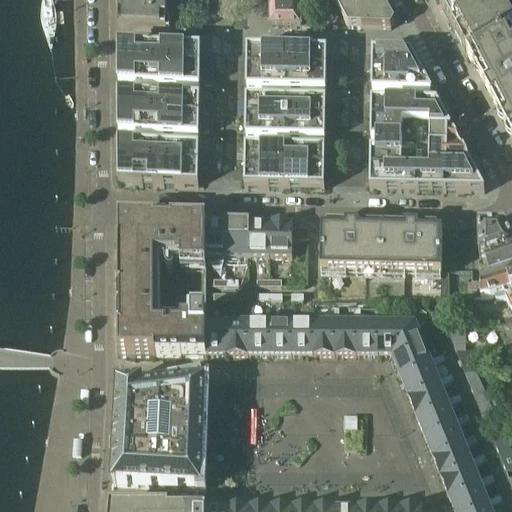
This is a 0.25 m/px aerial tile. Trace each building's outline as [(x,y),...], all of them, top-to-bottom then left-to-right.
[(117,11),(117,33),(165,34),(165,23),(165,15),(190,15),(207,15),(207,0),(122,0),(122,12),(117,11)] [(268,0),(269,30),(300,31),(300,29),(298,0),(268,0)] [(330,0),(335,7),(338,15),(347,30),(347,31),(348,31),(390,32),(393,26),(379,0),(330,0)] [(434,0),(444,17),(475,0),(434,0)] [(495,0),(475,0),(444,17),(454,37),(502,11),(495,0)] [(61,9),(69,9),(69,1),(61,1),(61,9)] [(511,30),(502,11),(454,37),(465,57),(511,31),(511,30)] [(511,31),(465,57),(511,145),(511,31)] [(201,53),(117,52),(117,92),(117,100),(117,140),(117,149),(117,189),(159,190),(197,191),(198,191),(246,192),(323,193),(324,153),(324,144),(325,104),(325,95),(326,55),(248,54),(201,53)] [(431,97),(410,57),(371,56),(370,96),(431,97)] [(483,196),(436,106),(370,105),(369,145),(374,145),(374,154),(369,154),(369,194),(483,196)] [(503,511),(501,506),(499,500),(480,491),(478,485),(472,471),(470,465),(464,451),(462,445),(456,431),(454,425),(448,410),(446,405),(440,391),(438,385),(432,370),(429,365),(415,330),(414,327),(410,327),(381,327),(376,327),(374,327),(359,327),(352,327),(338,327),(333,327),(331,327),(312,326),(290,326),(269,326),(247,326),(226,326),(204,326),(204,318),(204,298),(204,292),(204,272),(204,261),(205,227),(153,227),(118,226),(118,242),(118,362),(204,361),(222,361),(248,361),(248,511),(503,511)] [(226,228),(205,227),(204,261),(225,261),(226,228)] [(226,228),(225,261),(247,262),(248,228),(226,228)] [(248,228),(247,262),(268,262),(269,228),(248,228)] [(269,228),(268,262),(291,262),(291,245),(291,233),(292,228),(269,228)] [(382,230),(346,229),(321,229),(320,277),(381,278),(382,230)] [(441,231),(382,230),(381,278),(440,279),(441,231)] [(511,248),(503,232),(478,232),(479,262),(485,262),(487,266),(511,256),(511,248)] [(291,233),(291,245),(307,245),(307,233),(291,233)] [(487,276),(479,278),(479,283),(479,285),(479,290),(511,277),(511,256),(487,266),(487,267),(484,268),(487,276)] [(511,277),(479,290),(479,301),(505,300),(511,299),(511,277)] [(418,312),(410,312),(410,327),(414,327),(422,315),(418,312)] [(422,315),(414,327),(415,330),(428,325),(425,317),(422,315)] [(511,327),(506,328),(501,328),(511,351),(511,327)] [(463,353),(463,329),(448,330),(458,354),(463,353)] [(478,375),(472,362),(483,362),(483,353),(458,354),(467,376),(478,375)] [(442,359),(429,365),(432,370),(444,365),(442,359)] [(112,493),(198,497),(202,385),(200,385),(199,380),(185,374),(117,388),(117,391),(113,488),(112,493)] [(486,396),(478,375),(467,376),(466,376),(474,396),(486,396)] [(450,380),(438,385),(440,391),(453,385),(450,380)] [(495,416),(486,396),(474,396),(483,416),(495,416)] [(458,400),(446,405),(448,410),(461,405),(458,400)] [(508,415),(495,416),(483,416),(489,432),(492,439),(505,438),(508,438),(510,438),(508,415)] [(466,419),(454,425),(456,431),(469,425),(466,419)] [(511,456),(505,438),(492,439),(507,474),(511,473),(511,456)] [(474,439),(462,445),(464,451),(477,445),(474,439)] [(483,459),(470,465),(472,471),(485,465),(483,459)] [(491,480),(478,485),(480,491),(493,485),(491,480)]
